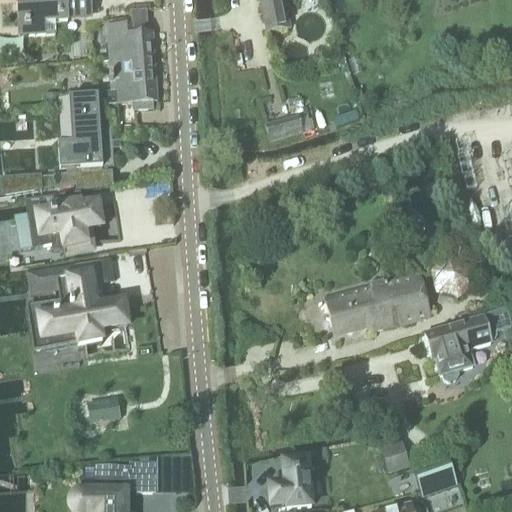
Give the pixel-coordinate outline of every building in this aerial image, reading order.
[(19,42),(56,39),(55,26),(67,25),(66,18),(90,16),(89,0),(51,0),(52,3),(16,5),(19,42)] [(259,0),(267,35),(289,31),(287,16),(284,16),(281,0),(259,0)] [(132,38),(131,28),(122,29),(106,30),(108,63),(91,64),(91,65),(108,64),(109,79),(107,79),(108,87),(109,87),(110,97),(99,98),(100,110),(106,109),(157,106),(153,37),(132,38)] [(43,109),(59,108),(58,97),(43,98),(43,109)] [(100,110),(70,111),(73,151),(60,151),(59,152),(61,184),(44,185),(44,187),(28,188),(29,204),(111,190),(111,189),(133,186),(132,163),(110,164),(106,109),(100,110)] [(267,146),(301,137),(296,118),(262,127),(267,146)] [(57,214),(26,219),(31,252),(53,249),(54,256),(88,250),(85,235),(101,232),(97,208),(81,211),(79,197),(55,201),(57,214)] [(458,301),(473,286),(468,266),(447,259),(431,274),(437,295),(458,301)] [(99,331),(109,329),(109,334),(126,331),(122,307),(105,310),(105,311),(95,313),(89,270),(65,274),(70,307),(68,307),(70,315),(57,317),(57,315),(52,316),(52,318),(39,320),(44,354),(77,348),(78,350),(101,346),(99,331)] [(65,286),(62,271),(28,277),(30,291),(65,286)] [(431,321),(420,279),(388,287),(387,285),(384,286),(383,284),(370,287),(371,289),(324,302),(333,337),(370,327),(372,337),(431,321)] [(471,374),(467,357),(490,351),(487,340),(504,335),(498,316),(424,338),(431,367),(435,366),(439,382),(442,381),(443,385),(448,387),(455,385),(458,380),(457,377),(471,374)] [(89,427),(120,422),(117,401),(86,406),(89,427)] [(379,453),(387,480),(408,474),(401,447),(379,453)] [(286,511),(291,511),(311,510),(306,463),(282,466),(284,487),(269,489),(271,510),(286,509),(286,511)] [(422,503),(455,491),(446,466),(413,478),(422,503)] [(153,497),(153,470),(129,470),(129,473),(82,473),(82,475),(94,475),(94,497),(82,497),(81,511),(133,511),(133,498),(153,497)]
